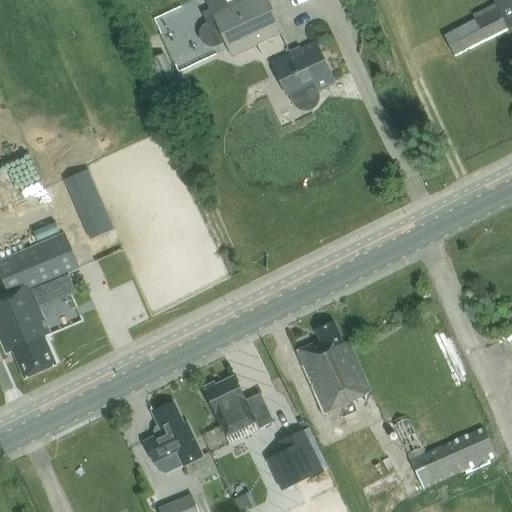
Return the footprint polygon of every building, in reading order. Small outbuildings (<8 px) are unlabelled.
[(264,0),(208,0),(206,1),(210,10),(203,13),(207,24),(204,25),(202,27),(200,30),(199,33),(199,36),(200,40),(201,42),(203,45),(206,47),(209,48),(212,48),(215,48),(225,43),(230,52),(279,29),(264,0)] [(511,0),(502,0),(473,16),(475,21),(444,37),(455,57),(511,27),(511,0)] [(293,104),(294,103),(299,108),(305,110),(311,109),(316,104),(318,98),(317,92),(333,83),(314,43),(272,63),(287,95),(289,95),(293,104)] [(180,88),(164,54),(147,62),(164,96),(180,88)] [(94,133),(66,141),(71,161),(100,153),(94,133)] [(100,200),(82,208),(95,238),(113,230),(100,200)] [(80,268),(65,234),(0,261),(0,274),(8,294),(0,297),(0,338),(4,347),(7,354),(10,353),(13,351),(16,356),(25,378),(56,365),(44,338),(51,335),(31,289),(80,268)] [(370,393),(348,343),(345,344),(334,322),(315,331),(320,341),(296,351),(301,363),(323,415),(370,393)] [(206,390),(205,391),(226,436),(256,421),(260,429),(274,423),(267,408),(253,415),(234,377),(215,386),(214,383),(205,388),(206,390)] [(183,467),(203,457),(187,422),(184,424),(174,402),(152,412),(159,427),(156,428),(155,432),(157,436),(144,442),(154,463),(177,452),(183,467)] [(484,428),(443,446),(429,414),(425,416),(426,419),(420,421),(418,416),(396,425),(424,490),(497,458),(484,428)] [(269,461),(283,489),(320,471),(302,433),(282,443),(287,453),(269,461)] [(158,508),(159,511),(199,511),(192,494),(158,508)]
